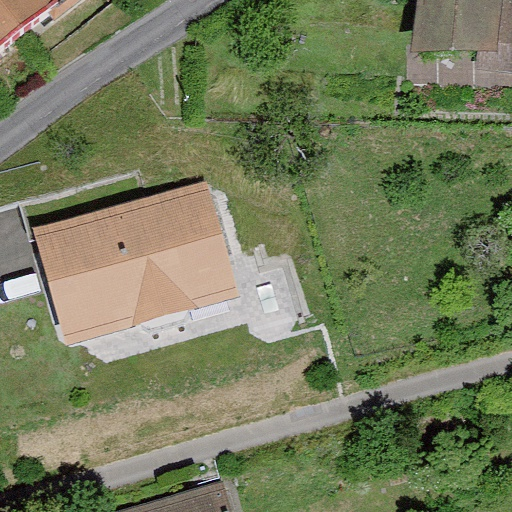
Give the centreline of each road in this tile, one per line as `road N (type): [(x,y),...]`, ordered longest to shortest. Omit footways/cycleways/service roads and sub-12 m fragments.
road 1 (residential): [(16,511),(511,364)]
road 2 (unclassified): [(0,145),(197,0)]
